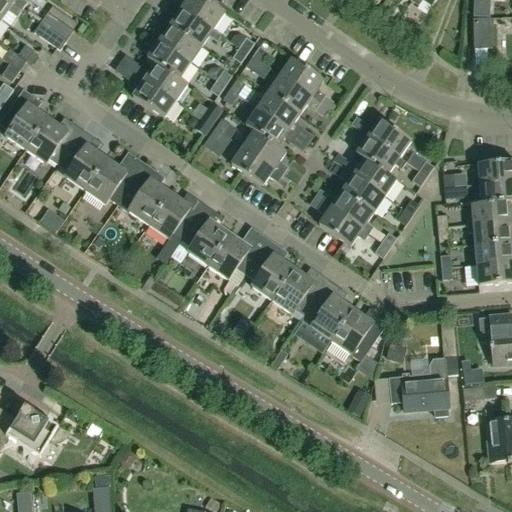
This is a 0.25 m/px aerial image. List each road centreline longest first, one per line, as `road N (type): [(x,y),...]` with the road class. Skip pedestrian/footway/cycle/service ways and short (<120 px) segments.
road 1 (residential): [(511,293),(398,303),(360,287),(58,90),(120,0)]
road 2 (tertiary): [(434,511),(0,245)]
road 3 (residential): [(272,0),(411,92),(467,111),(511,115)]
